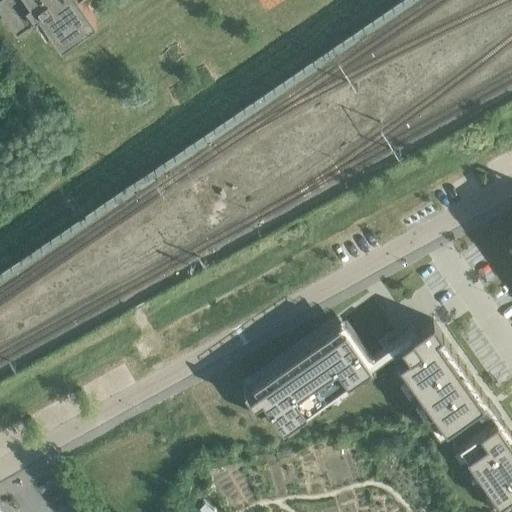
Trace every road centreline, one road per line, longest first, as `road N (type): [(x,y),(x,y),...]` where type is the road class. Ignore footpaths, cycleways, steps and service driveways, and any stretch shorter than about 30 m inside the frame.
road 1 (residential): [(428,237),(0,470)]
road 2 (residential): [(428,237),(511,356)]
